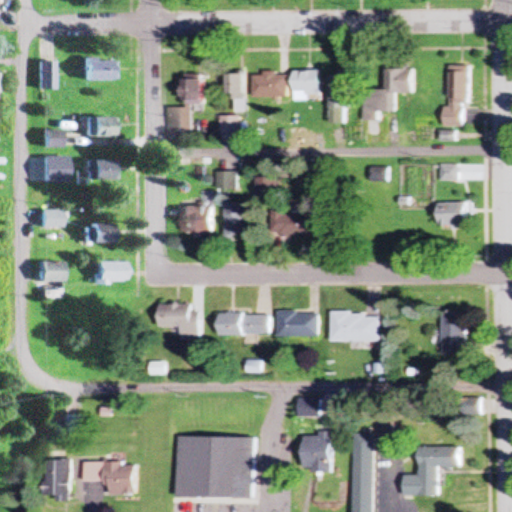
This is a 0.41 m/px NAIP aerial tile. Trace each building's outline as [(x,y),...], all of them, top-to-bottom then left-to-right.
[(77,81),(110,81),(110,60),(77,60),(77,81)] [(32,91),(49,91),(49,62),(32,62),(32,91)] [(452,66),(452,107),(447,107),(447,126),(465,126),(466,104),(471,104),(471,66),(452,66)] [(416,92),(416,68),(388,68),(387,89),(366,89),(366,120),(382,120),(382,111),(398,111),(398,92),(416,92)] [(296,70),(296,101),(322,101),(322,70),(296,70)] [(264,98),(290,98),(290,72),(264,72),(264,98)] [(245,74),(228,74),(228,108),(245,108),(245,74)] [(205,79),(185,79),(185,104),(205,104),(205,79)] [(193,108),(171,108),(171,142),(193,142),(193,108)] [(222,142),(242,142),(242,116),(222,116),(222,142)] [(78,137),(108,137),(108,117),(78,117),(78,137)] [(54,148),(54,130),(37,130),(37,148),(54,148)] [(61,157),(36,157),(36,184),(61,184),(61,157)] [(82,181),(108,181),(108,160),(82,160),(82,181)] [(390,183),(390,168),(374,168),(374,183),(390,183)] [(220,173),(220,189),(239,189),(239,173),(220,173)] [(257,178),(257,198),(276,198),(276,178),(257,178)] [(249,203),(226,203),(226,238),(249,238),(249,203)] [(441,203),(441,227),(470,227),(470,203),(441,203)] [(273,207),(274,238),(312,237),(311,215),(285,215),(285,207),(273,207)] [(184,234),(212,234),(212,208),(174,208),(174,219),(184,219),(184,234)] [(55,229),(55,212),(36,212),(36,229),(55,229)] [(108,225),(78,225),(78,245),(108,245),(108,225)] [(57,263),(32,263),(32,284),(57,284),(57,263)] [(119,284),(119,263),(89,263),(89,284),(119,284)] [(194,306),(160,306),(160,330),(182,330),(182,341),(202,341),(202,312),(194,312),(194,306)] [(280,338),(321,338),(321,313),(280,313),(280,338)] [(445,355),(469,355),(469,313),(445,313),(445,355)] [(272,337),(272,315),(220,315),(220,337),(272,337)] [(382,342),(382,315),(333,315),(333,342),(382,342)] [(321,418),(321,398),(299,398),(299,418),(321,418)] [(374,511),(376,434),(355,433),(353,511),(374,511)] [(332,434),(304,434),(304,470),(332,470),(332,434)] [(254,498),(254,437),(179,436),(178,497),(254,498)] [(439,496),(439,468),(460,468),(460,448),(420,448),(420,477),(406,476),(405,496),(439,496)] [(71,461),(46,461),(46,499),(71,499),(71,461)] [(84,484),(110,484),(110,495),(136,495),(136,463),(84,463),(84,484)]
